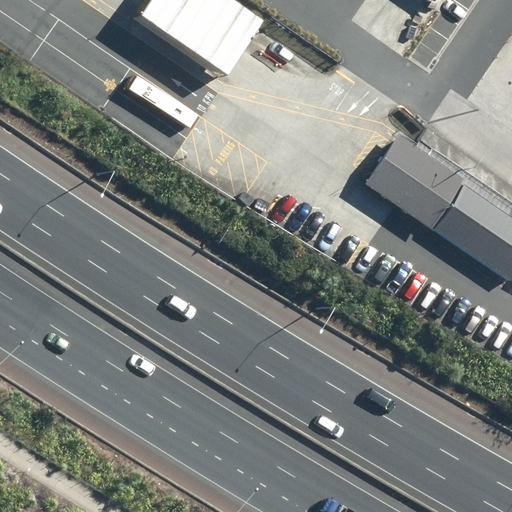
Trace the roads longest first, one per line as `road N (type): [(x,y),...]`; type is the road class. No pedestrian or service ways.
road 1 (motorway): [(0,197),(307,395),(508,511)]
road 2 (motorway): [(356,511),(0,297)]
